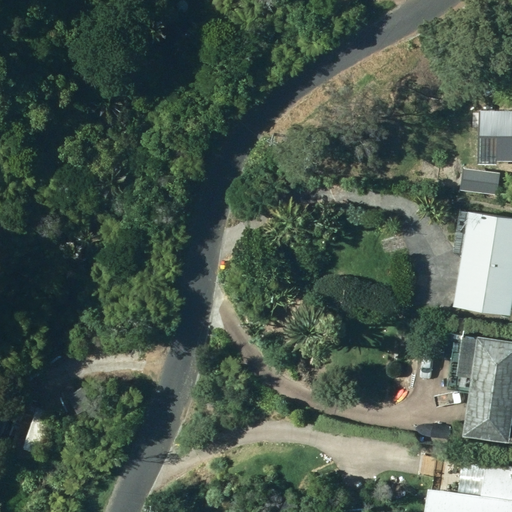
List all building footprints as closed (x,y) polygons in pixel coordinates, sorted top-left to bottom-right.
[(511,112),(481,112),(481,140),(497,140),(496,164),(511,164),(511,112)] [(501,175),(464,170),(462,192),(498,197),(501,175)] [(456,307),(511,316),(511,315),(511,219),(461,211),(454,256),(463,257),(456,307)] [(470,394),(464,438),(510,445),(511,433),(511,344),(478,340),(479,335),(466,333),(465,336),(448,333),(444,359),(454,360),(450,392),(470,394)] [(16,449),(42,458),(47,441),(23,432),(16,449)] [(424,511),(511,511),(511,459),(485,454),(479,483),(433,473),(424,511)]
